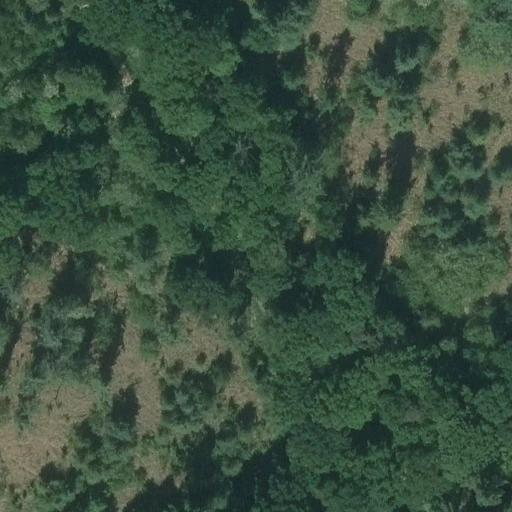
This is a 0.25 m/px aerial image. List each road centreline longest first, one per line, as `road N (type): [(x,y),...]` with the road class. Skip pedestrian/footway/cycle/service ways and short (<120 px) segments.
road 1 (track): [(141,89),(387,498)]
road 2 (track): [(353,511),(511,439)]
road 3 (track): [(0,174),(141,89)]
